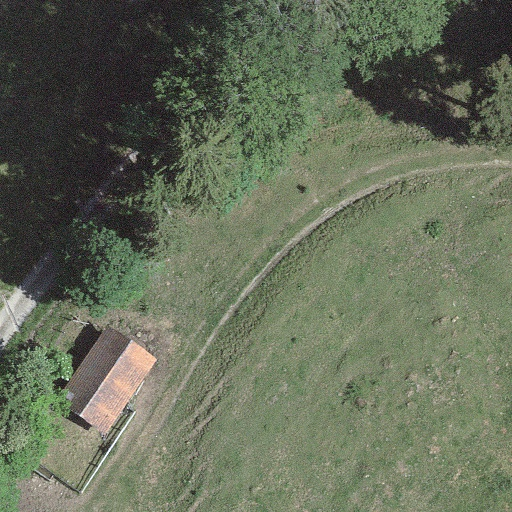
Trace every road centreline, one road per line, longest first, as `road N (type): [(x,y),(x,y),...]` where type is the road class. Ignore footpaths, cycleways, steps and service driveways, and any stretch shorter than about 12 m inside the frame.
road 1 (track): [(84,511),(137,478),(297,221),(446,166),(511,164)]
road 2 (track): [(0,360),(139,142),(269,0)]
